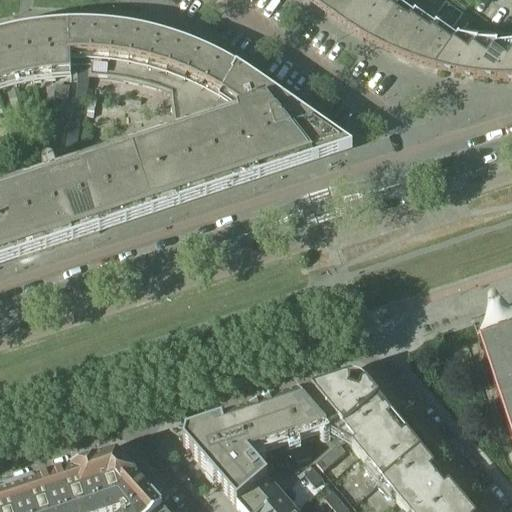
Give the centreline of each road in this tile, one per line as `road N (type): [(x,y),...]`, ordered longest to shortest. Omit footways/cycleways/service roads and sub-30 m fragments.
road 1 (tertiary): [(0,315),(432,174)]
road 2 (residential): [(127,427),(364,354),(497,511)]
road 3 (residential): [(220,0),(404,129),(432,174)]
road 4 (residential): [(0,470),(127,427)]
